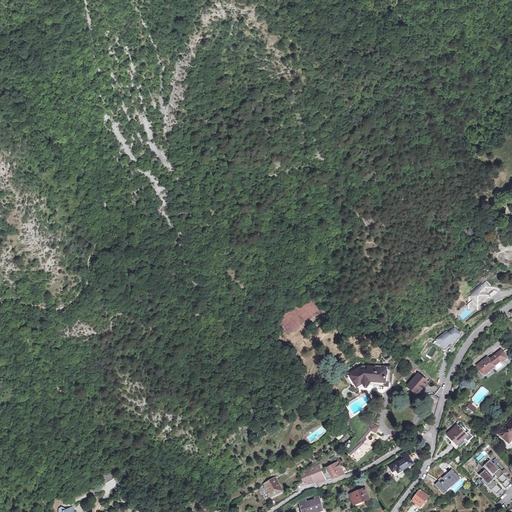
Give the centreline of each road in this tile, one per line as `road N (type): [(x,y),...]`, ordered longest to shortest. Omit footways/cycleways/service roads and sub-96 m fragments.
road 1 (residential): [(433,437),(304,489),(269,511)]
road 2 (tertiary): [(511,305),(462,351),(433,437)]
